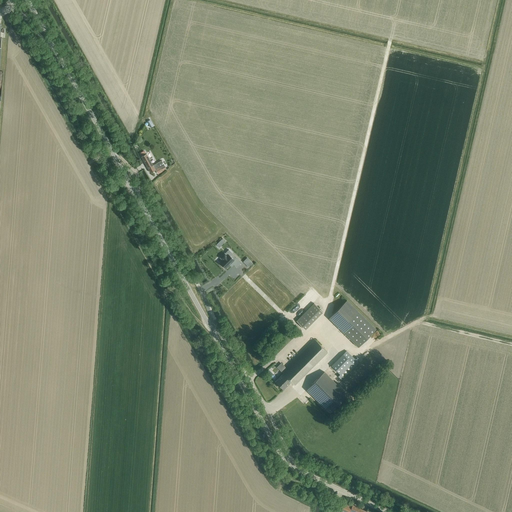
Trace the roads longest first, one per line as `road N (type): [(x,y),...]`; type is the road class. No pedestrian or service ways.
road 1 (unclassified): [(386,511),(281,454),(27,0)]
road 2 (track): [(499,0),(426,317),(511,337)]
road 3 (track): [(433,313),(504,0)]
road 4 (track): [(483,67),(190,0)]
road 5 (track): [(166,0),(132,135),(51,0)]
road 6 (track): [(391,36),(327,308)]
road 7 (track): [(216,0),(484,62)]
road 8 (track): [(139,119),(171,0)]
